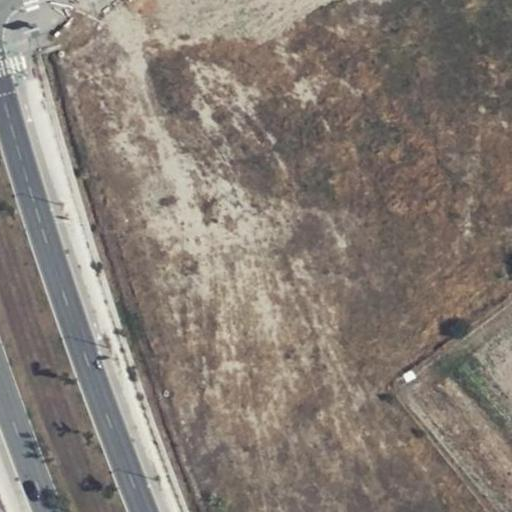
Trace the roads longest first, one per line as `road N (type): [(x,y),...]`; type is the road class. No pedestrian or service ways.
road 1 (secondary): [(143,511),(0,90)]
road 2 (secondary): [(0,386),(46,511)]
